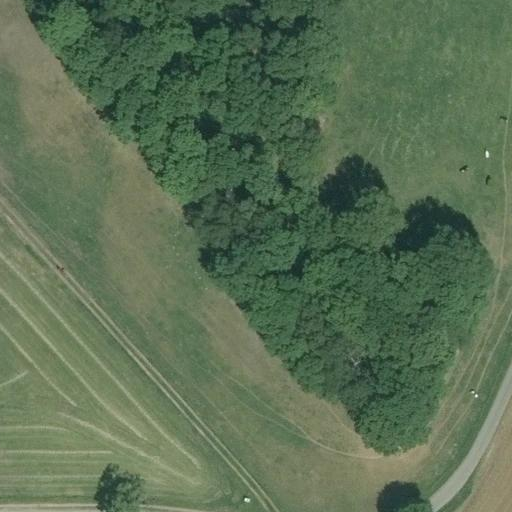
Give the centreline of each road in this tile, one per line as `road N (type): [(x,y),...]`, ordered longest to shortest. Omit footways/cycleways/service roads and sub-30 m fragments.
road 1 (track): [(160,511),(0,508)]
road 2 (unclassified): [(433,511),(469,472),(511,386)]
